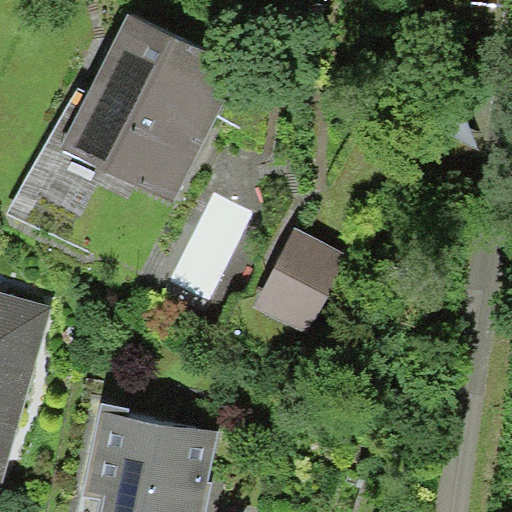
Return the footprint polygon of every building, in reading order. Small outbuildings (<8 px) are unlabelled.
[(239,64),(132,9),(90,89),(79,111),(63,150),(169,201),(239,64)] [(249,212),(216,195),(170,281),(204,299),(249,212)] [(345,249),(290,220),(251,295),(306,324),(345,249)] [(0,490),(4,492),(58,304),(0,287),(0,490)] [(203,511),(217,423),(106,407),(94,481),(104,482),(99,511),(203,511)]
